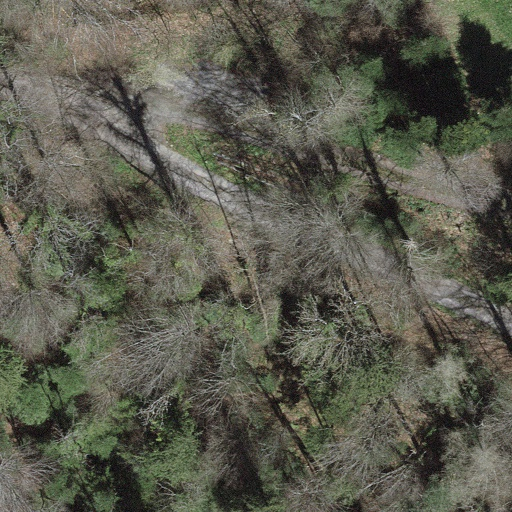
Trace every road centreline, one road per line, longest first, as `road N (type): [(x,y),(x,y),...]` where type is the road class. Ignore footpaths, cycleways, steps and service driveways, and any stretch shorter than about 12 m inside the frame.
road 1 (track): [(0,83),(38,84),(184,184),(511,316)]
road 2 (track): [(38,84),(511,205)]
